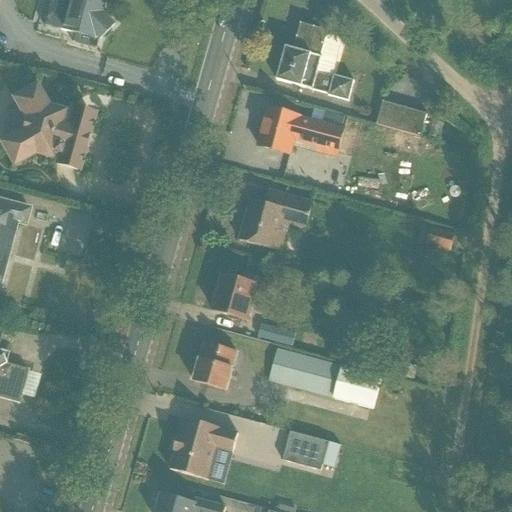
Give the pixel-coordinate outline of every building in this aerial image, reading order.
[(66,0),(58,32),(73,36),(72,44),(94,50),(96,42),(97,42),(113,26),(101,14),(104,0),(66,0)] [(327,98),(347,103),(353,83),(332,78),(343,40),(327,36),(328,32),(300,25),(293,51),(286,49),(277,83),(328,96),(327,98)] [(52,165),(77,172),(92,118),(67,111),(67,113),(48,108),(35,85),(9,100),(23,125),(20,131),(0,143),(0,150),(11,171),(34,159),(53,163),(52,165)] [(427,115),(382,104),(376,127),(420,139),(427,115)] [(339,156),(346,132),(268,111),(258,149),(291,159),(294,149),(338,161),(339,156)] [(305,233),(312,205),(270,194),(267,206),(250,201),(239,243),(282,254),(289,229),(305,233)] [(0,286),(16,226),(25,229),(30,210),(0,201),(0,286)] [(426,246),(449,252),(454,237),(431,230),(426,246)] [(279,282),(298,286),(301,274),(282,270),(279,282)] [(213,313),(249,323),(253,308),(262,310),(269,284),(243,276),(241,283),(222,278),(213,313)] [(371,309),(389,314),(393,300),(375,295),(371,309)] [(284,332),(259,326),(256,339),(281,346),(284,332)] [(0,393),(20,399),(27,372),(5,365),(8,355),(0,352),(0,338),(2,329),(0,328),(0,393)] [(193,383),(226,393),(237,355),(203,346),(193,383)] [(339,368),(277,351),(269,383),(330,400),(339,368)] [(416,369),(399,365),(397,378),(412,382),(416,369)] [(333,401),(373,411),(381,380),(341,369),(333,401)] [(175,454),(170,472),(223,487),(237,436),(184,421),(179,439),(178,438),(173,454),(175,454)] [(341,447),(291,435),(283,463),(320,472),(322,466),(334,469),(341,447)] [(224,511),(226,509),(196,501),(195,506),(161,496),(158,506),(155,507),(152,511),(224,511)]
